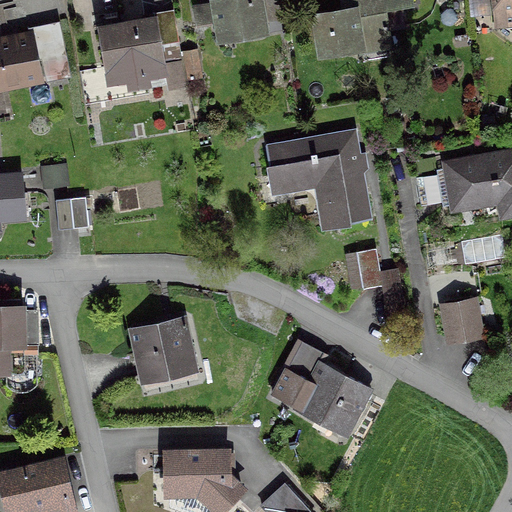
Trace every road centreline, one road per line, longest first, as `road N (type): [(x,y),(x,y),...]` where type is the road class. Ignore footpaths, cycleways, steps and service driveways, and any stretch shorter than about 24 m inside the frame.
road 1 (residential): [(49,270),(161,267),(252,283),(511,429)]
road 2 (residential): [(106,511),(49,270)]
